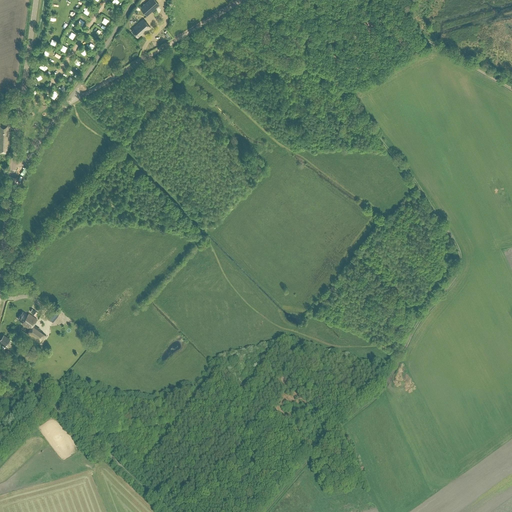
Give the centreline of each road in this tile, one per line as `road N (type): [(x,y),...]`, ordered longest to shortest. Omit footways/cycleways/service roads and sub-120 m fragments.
road 1 (track): [(291,56),(337,86),(404,167),(461,264),(388,383),(323,442),(265,511)]
road 2 (track): [(190,66),(278,144),(375,209)]
road 3 (track): [(167,511),(41,389),(0,360)]
road 4 (unclassified): [(80,96),(243,0)]
road 5 (track): [(0,284),(120,148)]
road 6 (track): [(120,148),(227,21)]
road 7 (tertiary): [(13,161),(36,0)]
road 8 (track): [(511,89),(423,38),(392,10)]
